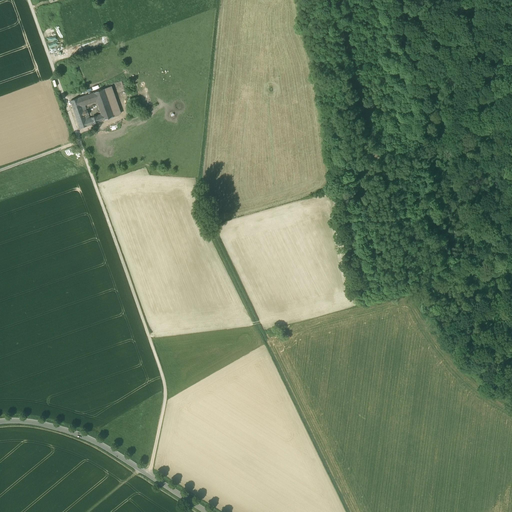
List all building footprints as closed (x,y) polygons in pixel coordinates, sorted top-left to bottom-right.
[(112,86),(104,89),(114,116),(122,114),(112,86)] [(104,89),(94,92),(97,100),(102,115),(104,120),(114,116),(104,89)] [(84,105),(97,100),(94,92),(79,98),(82,106),(84,105)] [(71,101),(76,115),(84,112),(82,106),(79,98),(71,101)] [(90,119),(84,105),(82,106),(84,112),(88,122),(79,125),(80,128),(104,120),(102,115),(90,119)] [(76,115),(79,125),(88,122),(84,112),(76,115)]
